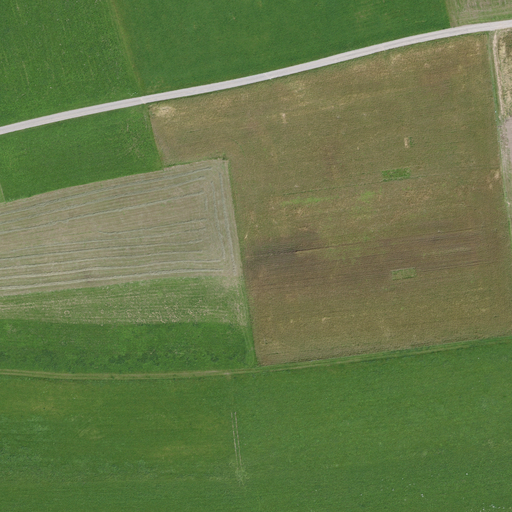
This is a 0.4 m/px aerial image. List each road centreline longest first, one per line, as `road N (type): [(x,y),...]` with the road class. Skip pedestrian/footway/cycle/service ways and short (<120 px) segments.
road 1 (track): [(0,131),(511,25)]
road 2 (track): [(0,368),(213,372)]
